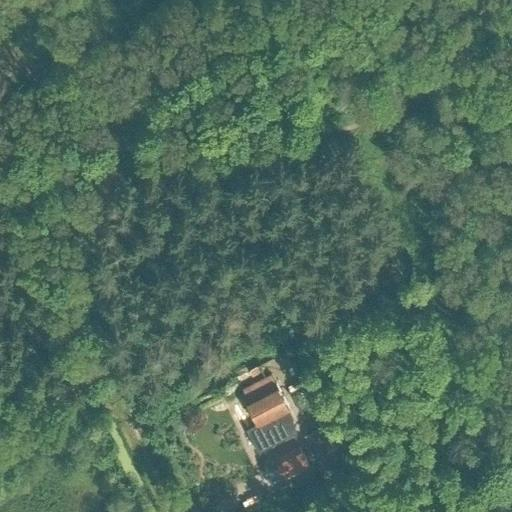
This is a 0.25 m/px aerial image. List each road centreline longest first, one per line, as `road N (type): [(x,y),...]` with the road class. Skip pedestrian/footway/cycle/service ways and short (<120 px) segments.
road 1 (track): [(511,435),(381,176),(365,138),(369,121)]
road 2 (track): [(369,121),(246,156),(109,153)]
road 3 (track): [(114,396),(114,337),(90,245),(109,153)]
road 4 (track): [(114,396),(172,511)]
